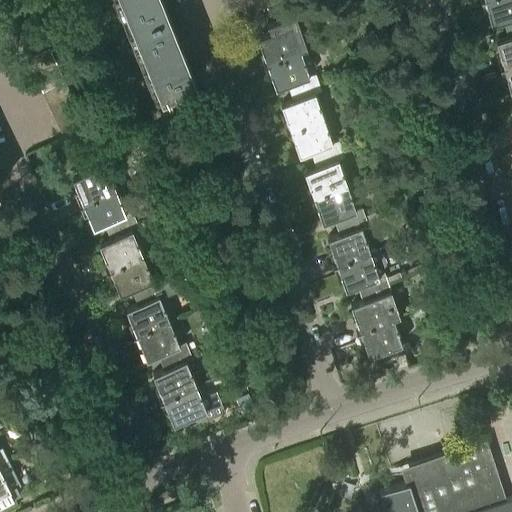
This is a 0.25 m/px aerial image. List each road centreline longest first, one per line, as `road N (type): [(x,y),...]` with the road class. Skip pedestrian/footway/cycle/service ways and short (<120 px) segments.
road 1 (residential): [(332,410),(187,0)]
road 2 (residential): [(143,481),(0,141)]
road 3 (residential): [(511,287),(432,0)]
road 4 (residential): [(332,410),(511,354)]
